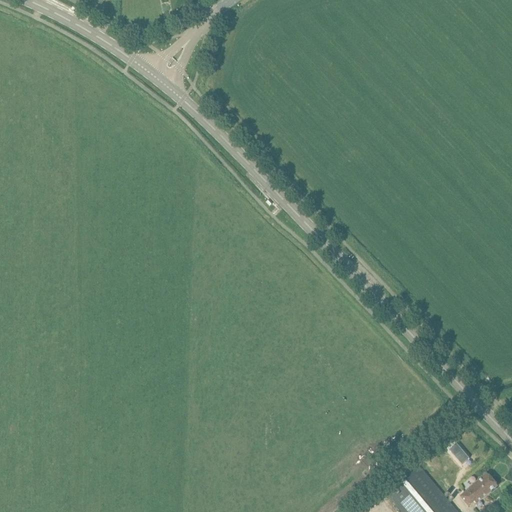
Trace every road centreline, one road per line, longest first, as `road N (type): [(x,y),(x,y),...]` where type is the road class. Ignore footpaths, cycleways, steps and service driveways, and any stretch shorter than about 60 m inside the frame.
road 1 (tertiary): [(511,439),(157,79)]
road 2 (tertiary): [(157,79),(26,0)]
